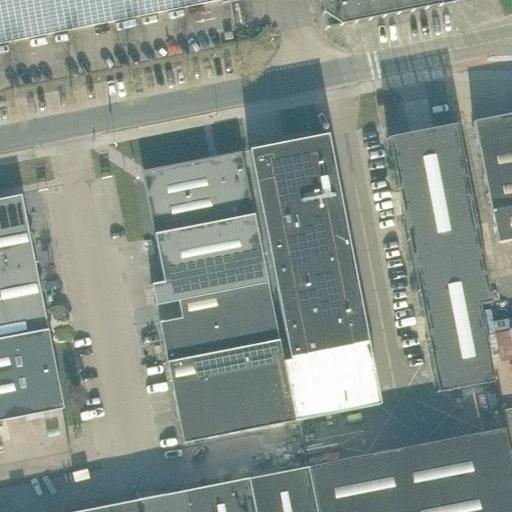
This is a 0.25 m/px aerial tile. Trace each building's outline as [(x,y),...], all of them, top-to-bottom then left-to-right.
[(0,0),(0,44),(225,0),(0,0)] [(319,0),(323,15),(339,25),(339,26),(453,4),(461,0),(460,0),(319,0)] [(511,114),(472,122),(489,210),(511,205),(511,114)] [(410,135),(388,139),(398,192),(402,215),(422,317),(427,340),(437,394),(459,389),(483,385),(493,383),(478,306),(490,304),(456,126),(455,126),(433,130),(410,135)] [(289,362),(368,346),(327,136),(248,151),(289,362)] [(253,216),(240,153),(217,157),(218,158),(210,160),(161,169),(161,170),(159,170),(152,173),(147,180),(147,188),(147,190),(156,235),(154,235),(162,278),(150,279),(155,306),(267,284),(253,216)] [(11,200),(10,200),(3,200),(1,200),(0,200),(0,270),(32,264),(35,264),(35,263),(31,264),(21,212),(18,205),(11,200)] [(511,205),(489,210),(496,244),(511,240),(511,205)] [(0,339),(45,331),(32,264),(0,270),(0,339)] [(167,365),(279,343),(267,284),(178,301),(182,319),(178,319),(176,320),(169,323),(165,330),(164,338),(166,346),(165,346),(168,359),(166,359),(167,365)] [(59,404),(45,332),(45,331),(0,339),(0,422),(63,410),(62,403),(59,404)] [(500,412),(509,410),(494,335),(485,337),(500,412)] [(294,422),(283,363),(279,343),(167,365),(172,392),(174,392),(180,419),(183,434),(180,434),(182,444),(294,422)] [(283,363),(294,422),(379,406),(368,346),(289,362),(283,363)] [(511,511),(511,463),(506,433),(308,471),(315,511),(511,511)] [(184,492),(183,492),(187,511),(254,511),(248,479),(246,480),(246,481),(231,484),(231,483),(225,484),(225,486),(185,494),(184,492)] [(140,501),(138,501),(140,511),(187,511),(183,492),(182,492),(183,494),(159,499),(159,497),(155,497),(156,499),(140,502),(140,501)] [(83,511),(84,511),(83,511),(82,511),(140,511),(138,501),(137,501),(137,502),(121,506),(121,504),(116,505),(116,507),(92,511),(83,511)]
